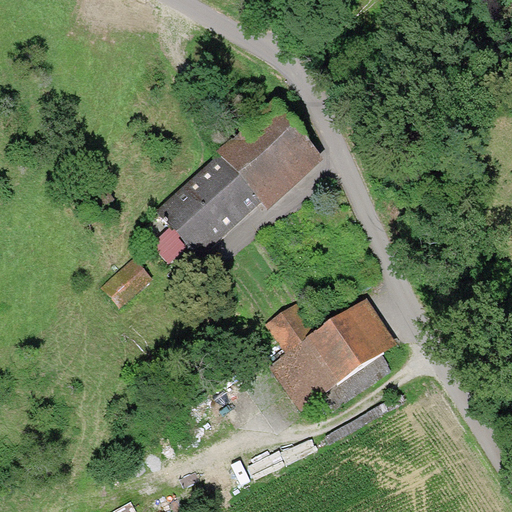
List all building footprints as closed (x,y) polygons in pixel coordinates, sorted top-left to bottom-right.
[(319,163),(262,96),(203,146),(213,159),(151,211),(192,259),(256,205),(262,211),(319,163)] [(125,273),(137,292),(153,282),(141,264),(125,273)] [(403,348),(364,291),(313,325),(297,302),(264,324),(281,349),(262,362),(300,418),(403,348)] [(226,470),(236,494),(281,476),(271,452),(226,470)] [(156,511),(185,511),(187,511),(183,493),(154,499),(156,511)]
